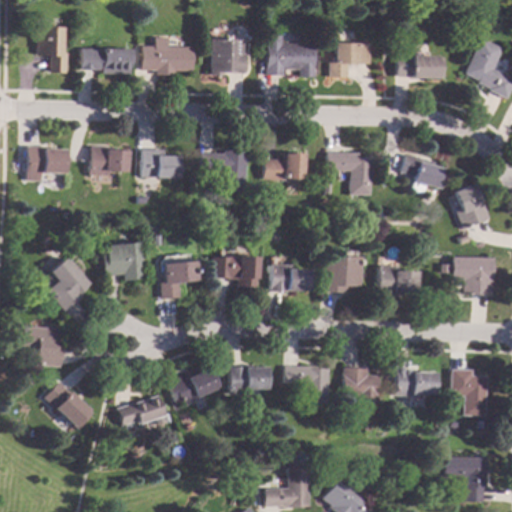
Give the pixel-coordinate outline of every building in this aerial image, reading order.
[(54,52),(58,52),(58,73),(39,73),(39,56),(26,56),(27,26),(55,27),(54,52)] [(282,44),(308,44),(307,76),(292,76),(292,69),(277,69),(277,75),(259,75),(259,35),(276,35),(276,29),(282,29),(282,44)] [(159,47),(184,47),(184,71),(166,71),(166,75),(147,75),(147,70),(132,70),(131,46),(144,46),(144,37),(159,37),(159,47)] [(236,54),(239,54),(238,72),(214,71),(214,75),(202,75),(202,38),(236,39),(236,54)] [(496,49),(487,68),(509,79),(500,99),(482,91),(484,88),(472,83),(473,80),(458,73),(475,39),(496,49)] [(363,63),(341,63),(341,75),(323,75),(323,61),(329,61),(329,43),(363,43),(363,63)] [(412,48),(415,50),(415,55),(437,56),(437,77),(390,77),(390,56),(404,56),(404,50),(408,47),(412,48)] [(120,50),(119,74),(92,73),(92,69),(69,68),(70,48),(120,50)] [(120,151),(118,173),(99,171),(99,176),(79,174),(81,147),(120,151)] [(54,173),(32,172),(32,182),(17,182),(17,148),(55,149),(54,173)] [(156,155),(171,155),(171,180),(152,180),(152,178),(133,178),(133,149),(156,149),(156,155)] [(241,151),(239,190),(217,190),(218,172),(193,171),(194,153),(217,154),(217,150),(241,151)] [(298,151),(297,179),(256,177),(257,159),(275,160),(275,150),(298,151)] [(354,156),(366,156),(366,196),(344,195),(344,172),(319,171),(320,152),(354,152),(354,156)] [(415,158),(415,160),(443,169),(437,189),(422,185),(419,195),(405,190),(409,176),(393,171),(398,153),(415,158)] [(485,218),(460,229),(451,210),(457,208),(450,192),(470,183),(485,218)] [(467,241),(458,245),(455,237),(464,233),(467,241)] [(137,278),(116,281),(115,274),(96,276),(93,256),(97,255),(96,246),(131,241),(137,278)] [(31,246),(33,248),(33,253),(30,256),(25,256),(23,252),(23,248),(26,245),(31,246)] [(357,284),(344,284),(344,291),(318,291),(318,256),(358,257),(357,284)] [(81,284),(73,291),(76,295),(57,311),(40,291),(51,281),(43,271),(59,257),(81,284)] [(252,288),(232,288),(232,278),(206,278),(206,257),(252,257),(252,288)] [(490,281),(489,281),(489,295),(461,295),(461,280),(449,280),(449,257),(490,257),(490,281)] [(171,262),(188,259),(191,282),(172,284),(174,296),(155,299),(153,282),(158,281),(155,260),(171,258),(171,262)] [(285,269),(304,269),(304,291),(266,291),(266,264),(285,264),(285,269)] [(447,272),(439,272),(439,264),(447,264),(447,272)] [(397,267),(397,268),(415,269),(414,293),(396,292),(396,295),(373,294),(375,265),(397,267)] [(53,329),(52,342),(58,343),(56,367),(30,365),(31,347),(16,345),(18,326),(53,329)] [(215,388),(195,397),(195,398),(178,406),(175,402),(173,403),(164,383),(182,374),(183,375),(205,365),(215,388)] [(266,389),(248,389),(249,395),(227,396),(226,368),(265,366),(266,389)] [(328,368),(327,404),(306,403),(306,386),(282,385),(283,366),(328,368)] [(367,375),(379,375),(378,414),(358,414),(358,395),(342,395),(342,367),(367,367),(367,375)] [(414,368),(414,372),(435,373),(434,394),(412,393),(412,396),(395,395),(396,368),(414,368)] [(472,375),(487,375),(486,415),(464,415),(464,396),(450,396),(451,370),(472,370),(472,375)] [(91,412),(76,430),(39,399),(54,382),(91,412)] [(160,415),(136,423),(136,421),(119,426),(114,408),(154,396),(160,415)] [(485,488),(481,488),(481,502),(464,502),(464,477),(443,477),(443,456),(485,457),(485,488)] [(307,506),(263,507),(263,488),(285,487),(285,466),(307,466),(307,506)] [(361,502),(359,505),(368,511),(338,511),(324,501),(338,483),(361,502)]
